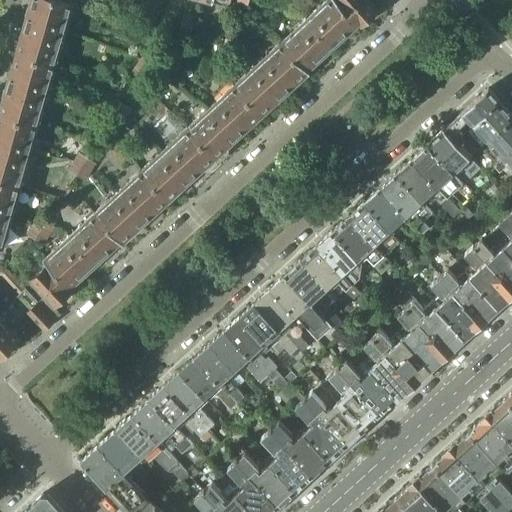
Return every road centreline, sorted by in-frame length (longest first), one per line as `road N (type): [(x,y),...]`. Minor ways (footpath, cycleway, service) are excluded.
road 1 (residential): [(511,75),(493,55),(488,59),(50,460)]
road 2 (residential): [(423,7),(0,403)]
road 3 (tertiary): [(324,511),(511,342)]
